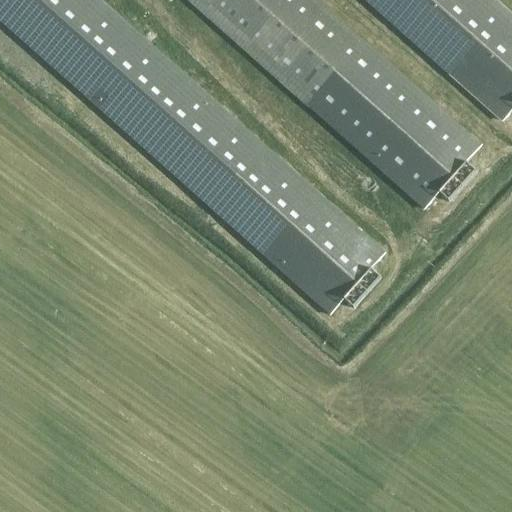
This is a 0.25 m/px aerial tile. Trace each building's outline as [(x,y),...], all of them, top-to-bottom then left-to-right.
[(102,0),(0,0),(0,21),(329,317),(386,254),(102,0)] [(483,147),(317,0),(188,0),(425,210),(440,194),(466,165),(483,147)] [(511,111),(511,18),(491,0),(365,0),(503,122),(511,111)] [(449,203),(475,173),(466,165),(440,194),(449,203)] [(353,310),(380,279),(370,271),(343,301),(353,310)]
